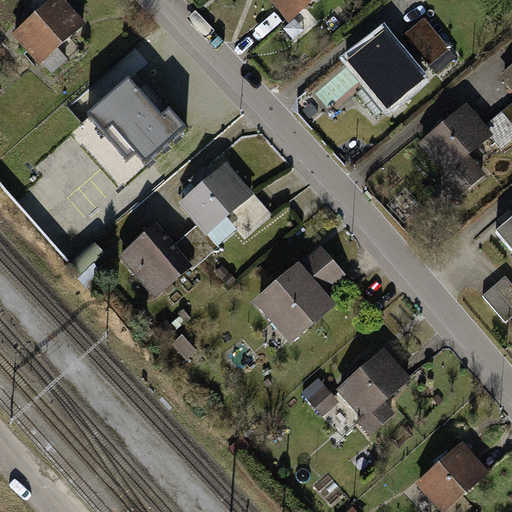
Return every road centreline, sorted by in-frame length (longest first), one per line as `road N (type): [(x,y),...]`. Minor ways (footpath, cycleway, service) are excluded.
road 1 (residential): [(167,0),(511,385)]
road 2 (track): [(511,200),(418,275)]
